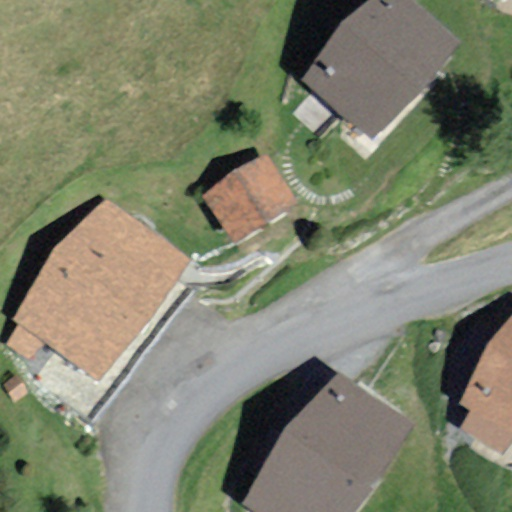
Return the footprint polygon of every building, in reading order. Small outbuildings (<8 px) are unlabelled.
[(452,43),(405,0),(385,0),(316,76),(374,128),(452,43)] [(288,198),(265,163),(212,197),(235,232),(288,198)] [(176,262),(106,211),(14,336),(35,351),(48,333),(97,368),(176,262)] [(511,323),(465,399),(481,409),(469,428),(501,447),(511,429),(511,323)] [(338,511),(401,428),(341,383),(255,498),(274,511),(338,511)]
